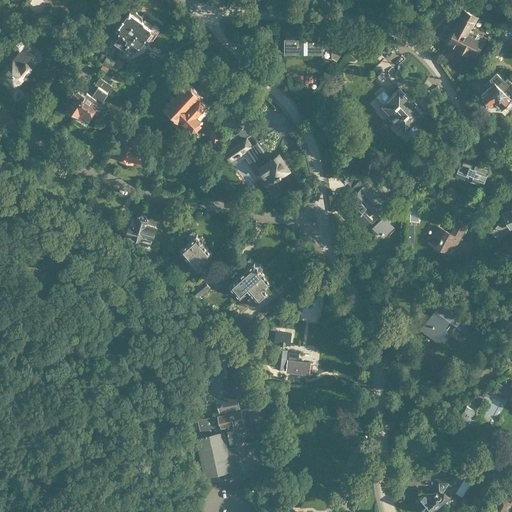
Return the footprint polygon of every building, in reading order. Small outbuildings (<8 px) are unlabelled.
[(115,42),(121,46),(123,42),(126,41),(129,37),(128,36),(131,31),(135,34),(145,20),(143,19),(142,16),(137,12),(132,12),(130,11),(129,12),(125,17),(121,15),(114,25),(120,29),(119,30),(120,30),(119,31),(122,33),(115,42)] [(449,42),(475,56),(484,37),(469,29),(473,22),(472,22),(475,17),(465,12),(463,17),(462,17),(456,29),(449,42)] [(123,42),(121,46),(125,49),(127,46),(134,51),(139,44),(145,49),(147,45),(143,42),(147,37),(151,40),(153,40),(160,30),(160,28),(155,25),(153,25),(145,20),(135,34),(131,31),(128,36),(129,37),(126,41),(123,42)] [(8,44),(20,54),(30,42),(18,32),(8,44)] [(309,53),(311,52),(323,52),(323,48),(333,48),(333,57),(337,60),(343,50),(333,43),(323,43),(323,39),(308,39),(308,34),(301,34),(301,39),(286,39),(287,52),(299,52),(301,53),(302,54),(304,54),(306,54),(308,53),(309,53)] [(54,67),(63,72),(72,58),(63,52),(54,67)] [(116,61),(107,56),(106,56),(103,54),(99,60),(103,63),(103,64),(112,69),(116,61)] [(32,68),(19,58),(16,62),(13,60),(0,75),(15,88),(32,68)] [(102,65),(99,71),(105,75),(109,69),(102,65)] [(505,78),(498,70),(491,77),(492,77),(485,83),(489,87),(481,94),(483,96),(481,98),(481,102),(483,105),(487,105),(490,102),(497,109),(500,109),(502,107),(506,111),(511,104),(511,74),(511,73),(509,76),(508,75),(505,78)] [(85,102),(78,113),(76,116),(84,122),(89,116),(93,115),(93,116),(97,110),(109,92),(108,91),(112,85),(100,77),(96,84),(99,86),(96,89),(97,89),(93,94),(88,91),(82,100),(85,102)] [(163,105),(178,119),(193,103),(189,100),(198,90),(189,80),(188,81),(187,79),(178,89),(177,91),(178,92),(174,96),(173,95),(163,105)] [(70,107),(78,113),(85,102),(82,100),(88,91),(93,94),(97,89),(96,89),(99,86),(96,84),(94,87),(85,81),(81,87),(76,83),(70,92),(76,97),(70,107)] [(383,90),(377,97),(383,103),(381,105),(389,114),(397,122),(406,132),(407,130),(413,137),(420,130),(414,123),(424,114),(415,104),(417,102),(411,96),(409,98),(400,87),(389,97),(383,90)] [(193,103),(178,119),(179,120),(181,118),(192,128),(193,127),(198,127),(201,123),(201,118),(202,117),(210,108),(206,104),(207,103),(200,97),(203,94),(198,90),(189,100),(193,103)] [(209,145),(220,147),(222,132),(211,131),(209,145)] [(246,138),(224,153),(229,161),(237,156),(237,157),(241,155),(240,154),(246,150),(265,176),(269,173),(283,193),(293,186),(284,173),(289,170),(279,154),(269,161),(257,143),(256,142),(251,146),(246,138)] [(130,161),(133,162),(134,160),(140,162),(146,147),(126,139),(119,157),(130,161)] [(465,177),(464,179),(471,182),(472,180),(483,185),(490,169),(483,166),(483,165),(476,162),(476,163),(464,159),(462,164),(460,163),(456,174),(465,177)] [(359,181),(351,189),(361,200),(353,208),(358,214),(355,217),(364,226),(370,220),(372,223),(378,217),(380,219),(374,225),(385,236),(394,227),(376,209),(380,205),(374,200),(380,194),(367,181),(363,186),(359,181)] [(511,208),(505,211),(506,215),(491,232),(500,240),(510,228),(511,229),(511,208)] [(143,239),(152,241),(157,221),(148,218),(146,215),(142,213),(138,215),(137,219),(132,218),(128,233),(132,234),(131,235),(143,238),(143,239)] [(452,232),(438,225),(428,242),(452,255),(458,244),(457,244),(467,225),(458,220),(452,232)] [(406,239),(414,239),(414,224),(406,224),(406,239)] [(198,269),(199,269),(210,259),(207,256),(212,252),(204,242),(204,238),(202,236),(199,236),(197,234),(193,230),(186,236),(190,240),(181,248),(181,249),(182,249),(198,268),(198,269)] [(162,254),(159,265),(164,267),(168,256),(162,254)] [(230,283),(241,295),(250,288),(245,282),(254,275),(256,278),(264,271),(263,270),(263,266),(261,263),(256,263),(255,261),(254,262),(250,257),(244,263),(248,267),(230,283)] [(250,288),(241,295),(251,307),(259,300),(260,300),(269,292),(269,291),(272,288),(268,284),(272,281),(264,271),(256,278),(254,275),(245,282),(250,288)] [(195,285),(190,279),(184,284),(189,290),(195,285)] [(192,291),(198,298),(210,287),(204,280),(192,291)] [(448,335),(446,329),(453,320),(466,329),(473,319),(444,298),(421,329),(441,344),(448,335)] [(236,325),(242,332),(253,322),(247,315),(245,317),(242,313),(233,321),(236,325)] [(273,333),(273,339),(274,339),(274,343),(274,344),(278,344),(275,367),(285,368),(286,367),(287,367),(287,371),(308,373),(310,362),(297,361),(297,359),(298,359),(299,353),(287,351),(288,349),(285,349),(285,345),(290,345),(292,334),(275,332),(275,333),(273,333)] [(216,362),(192,383),(203,396),(224,386),(226,395),(217,397),(220,412),(240,408),(239,400),(229,359),(216,362)] [(201,435),(196,436),(201,460),(204,476),(223,472),(225,480),(265,471),(258,440),(254,441),(248,409),(241,410),(240,408),(220,412),(220,414),(198,419),(201,435)] [(424,493),(415,500),(425,511),(428,511),(437,505),(437,506),(452,495),(450,491),(453,486),(451,484),(455,478),(436,479),(437,493),(424,493)] [(500,500),(498,499),(497,499),(496,499),(494,500),(494,502),(489,499),(482,511),(506,511),(507,510),(511,501),(511,494),(504,491),(501,492),(500,494),(501,497),(500,500)]
